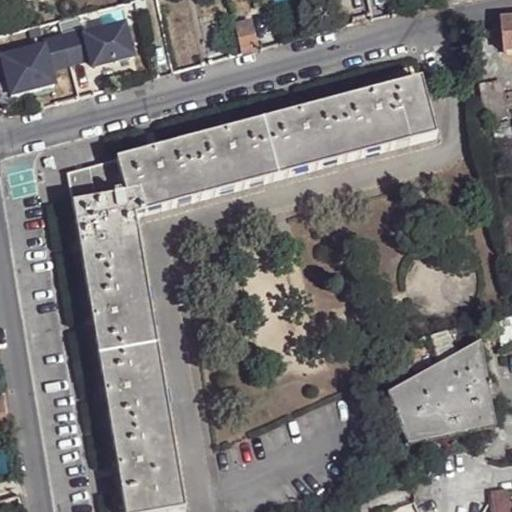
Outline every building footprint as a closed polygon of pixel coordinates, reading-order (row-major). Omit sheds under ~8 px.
[(511,20),(500,21),(503,53),(511,52),(511,20)] [(241,57),(256,53),(248,24),(234,28),(241,57)] [(81,33),(62,38),(69,68),(89,62),(91,68),(114,62),(115,65),(133,60),(124,26),(83,37),(81,33)] [(44,49),(0,60),(11,99),(54,87),(50,73),(69,68),(62,38),(43,44),(44,49)] [(507,104),(504,85),(502,76),(481,79),(485,107),(507,104)] [(422,82),(117,163),(126,198),(139,196),(146,218),(437,140),(422,82)] [(67,176),(72,207),(126,198),(117,163),(67,176)] [(126,198),(72,207),(123,511),(184,511),(136,220),(146,218),(139,196),(126,198)] [(511,314),(498,324),(503,350),(511,349),(511,314)] [(404,440),(493,425),(481,352),(390,401),(404,440)] [(490,496),(491,511),(511,511),(511,508),(510,509),(507,493),(490,496)] [(21,511),(19,497),(0,502),(0,511),(21,511)]
